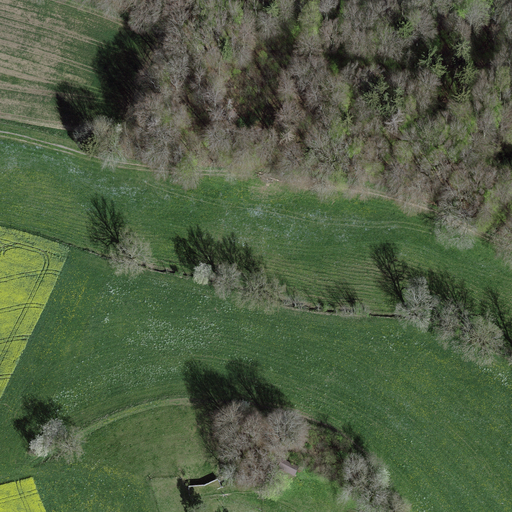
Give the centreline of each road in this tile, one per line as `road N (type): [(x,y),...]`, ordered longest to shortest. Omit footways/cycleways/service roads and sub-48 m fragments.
road 1 (track): [(23,468),(111,274),(128,269),(283,311),(425,324),(511,367)]
road 2 (track): [(0,133),(160,169),(286,171),(374,183),(511,239)]
road 3 (track): [(405,511),(345,432),(305,415),(218,400),(136,409),(35,461)]
road 4 (track): [(511,129),(346,66),(180,45)]
road 5 (track): [(374,183),(390,176),(511,191)]
